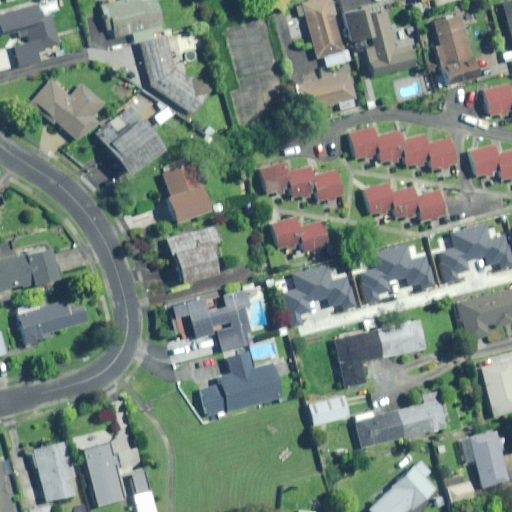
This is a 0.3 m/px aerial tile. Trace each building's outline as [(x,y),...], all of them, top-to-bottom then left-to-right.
[(134,44),(154,39),(152,34),(160,32),(151,0),(126,0),(98,8),(107,40),(126,35),(129,46),(134,44)] [(338,52),(325,0),(314,0),(298,4),(312,60),(320,58),(322,68),(348,61),(345,50),(338,52)] [(511,50),(511,0),(506,0),(497,2),(510,51),(511,50)] [(40,16),(37,4),(0,13),(0,49),(8,47),(14,68),(35,62),(33,52),(53,47),(45,15),(40,16)] [(362,16),(361,10),(341,14),(347,42),(359,40),(361,50),(368,78),(411,68),(405,47),(393,50),(389,34),(387,34),(381,11),(362,16)] [(469,69),(457,15),(427,22),(439,76),(469,69)] [(154,39),(134,44),(146,87),(188,116),(207,90),(179,72),(170,70),(161,37),(154,39)] [(353,99),(345,72),(294,87),(298,103),(301,113),(334,104),(337,111),(348,108),(346,101),(353,99)] [(28,102),(32,106),(29,109),(60,135),(62,132),(63,132),(75,143),(93,122),(88,118),(100,104),(76,84),(64,98),(46,81),(28,102)] [(506,94),(504,85),(478,91),(484,117),(496,115),(497,118),(504,117),(503,113),(510,112),(506,94)] [(149,117),(156,126),(170,116),(163,107),(149,117)] [(105,123),(112,132),(97,142),(122,177),(158,151),(132,117),(119,126),(113,117),(105,123)] [(371,138),(369,129),(344,134),(349,160),(360,158),(361,161),(370,159),(369,156),(374,155),(371,138)] [(374,155),(376,164),(386,162),(387,165),(395,163),(395,160),(399,159),(395,141),(393,133),(371,138),(374,155)] [(399,159),(400,167),(411,165),(411,168),(421,167),(420,163),(424,162),(420,145),(418,136),(395,141),(399,159)] [(424,162),(425,171),(436,169),(437,172),(445,170),(444,167),(450,166),(445,140),(420,145),(424,162)] [(491,155),(488,144),(464,150),(471,178),(480,176),(481,180),(491,178),(489,173),(495,172),(491,155)] [(495,172),(498,182),(506,180),(507,183),(511,181),(511,149),(491,155),(495,172)] [(205,213),(190,165),(157,175),(163,195),(157,197),(165,225),(205,213)] [(280,172),(279,165),(256,169),(260,195),(270,193),(271,197),(281,195),(280,191),(284,191),(280,172)] [(284,191),(285,199),(296,197),(297,200),(306,199),(306,195),(310,194),(306,176),(305,167),(280,172),(284,191)] [(310,194),(311,203),(321,201),(322,205),(332,203),(331,199),(335,198),(331,172),(306,176),(310,194)] [(365,217),(374,214),(375,217),(385,215),(384,212),(390,210),(385,193),(382,184),(357,191),(365,217)] [(393,220),(401,218),(402,221),(405,220),(406,226),(414,224),(412,215),(414,214),(410,198),(407,186),(385,193),(390,210),(393,220)] [(417,224),(425,222),(426,225),(437,222),(436,219),(441,217),(434,191),(410,198),(414,214),(414,215),(417,224)] [(297,248),(293,227),(291,218),(267,224),(272,250),(281,249),(282,251),(296,248),(297,248)] [(297,248),(298,253),(322,249),(316,222),(293,227),(297,248)] [(173,285),(211,277),(204,248),(219,245),(215,227),(161,239),(165,256),(167,255),(173,285)] [(511,245),(497,249),(494,235),(469,241),(476,268),(468,270),(472,284),(511,274),(511,245)] [(445,265),(438,239),(408,247),(413,265),(420,263),(422,271),(445,265)] [(0,291),(58,279),(52,249),(0,259),(0,291)] [(448,261),(451,274),(446,276),(449,288),(455,287),(456,292),(471,288),(463,257),(448,261)] [(490,324),(491,329),(510,324),(509,321),(511,319),(511,288),(453,304),(464,342),(485,336),(483,326),(490,324)] [(184,316),(186,325),(174,328),(177,343),(190,340),(212,335),(216,353),(253,344),(250,333),(270,328),(263,300),(254,302),(251,289),(200,301),(199,300),(164,308),(167,320),(184,316)] [(84,325),(74,292),(10,310),(19,343),(84,325)] [(305,320),(302,307),(288,310),(291,323),(305,320)] [(421,349),(415,321),(329,340),(340,390),(363,385),(358,363),(421,349)] [(194,391),(201,419),(278,399),(272,377),(282,374),(277,357),(259,362),(260,366),(247,370),(243,353),(221,358),(225,375),(212,378),(214,386),(194,391)] [(511,382),(506,360),(476,368),(489,418),(511,412),(511,382)] [(345,417),(341,397),(304,406),(309,426),(345,417)] [(442,428),(435,401),(352,422),(359,450),(442,428)] [(504,482),(491,430),(455,440),(459,455),(469,453),(478,489),(504,482)] [(113,478),(126,475),(131,494),(144,491),(139,472),(138,466),(143,464),(142,459),(137,461),(131,440),(111,445),(112,448),(106,450),(105,446),(79,453),(92,507),(118,501),(113,478)] [(72,478),(62,442),(27,452),(41,503),(70,495),(66,480),(72,478)] [(0,511),(18,511),(10,480),(14,479),(8,455),(0,457),(0,511)] [(388,489),(364,511),(365,511),(401,511),(406,509),(407,511),(431,490),(420,478),(427,472),(416,460),(386,486),(388,489)] [(472,498),(466,482),(449,488),(446,479),(439,482),(448,507),(472,498)] [(151,511),(148,495),(131,499),(133,511),(151,511)]
